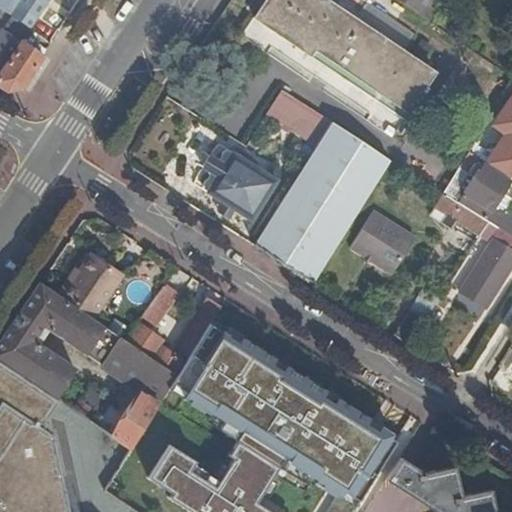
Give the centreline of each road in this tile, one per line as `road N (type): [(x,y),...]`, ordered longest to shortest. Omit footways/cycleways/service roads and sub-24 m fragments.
road 1 (unclassified): [(455,414),(51,157)]
road 2 (unclassified): [(51,157),(155,0)]
